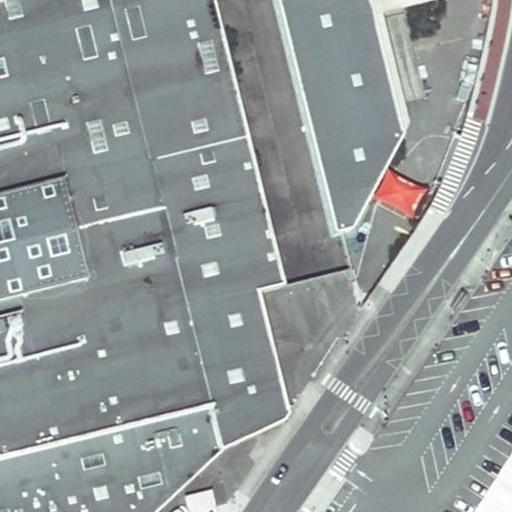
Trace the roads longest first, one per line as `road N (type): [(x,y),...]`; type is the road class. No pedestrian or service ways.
road 1 (unclassified): [(475,213),(299,488)]
road 2 (unclassified): [(511,98),(475,213)]
